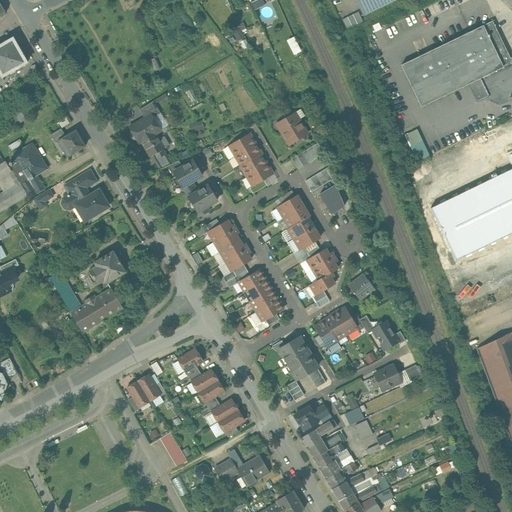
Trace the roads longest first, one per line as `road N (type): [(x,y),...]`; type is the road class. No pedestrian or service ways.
road 1 (residential): [(234,361),(302,321),(235,211),(287,179),(299,180),(335,232),(352,242)]
road 2 (residential): [(24,17),(200,309)]
road 3 (residential): [(0,424),(200,309)]
road 4 (residential): [(268,419),(404,352)]
